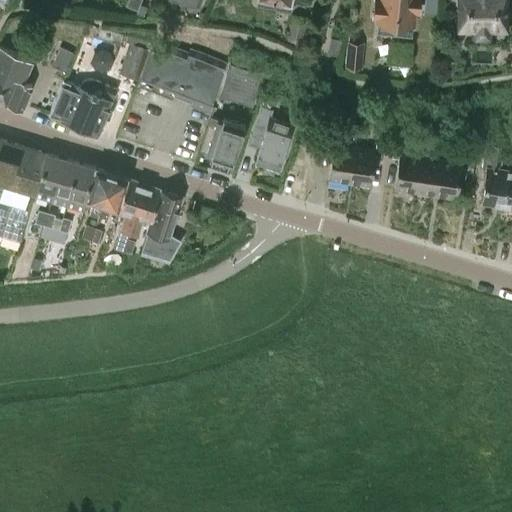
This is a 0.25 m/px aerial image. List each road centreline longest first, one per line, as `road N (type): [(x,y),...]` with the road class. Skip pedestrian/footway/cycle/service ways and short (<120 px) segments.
road 1 (unclassified): [(0,317),(166,296),(230,266),(286,216)]
road 2 (residential): [(286,216),(96,155),(0,114)]
road 3 (residential): [(511,285),(286,216)]
